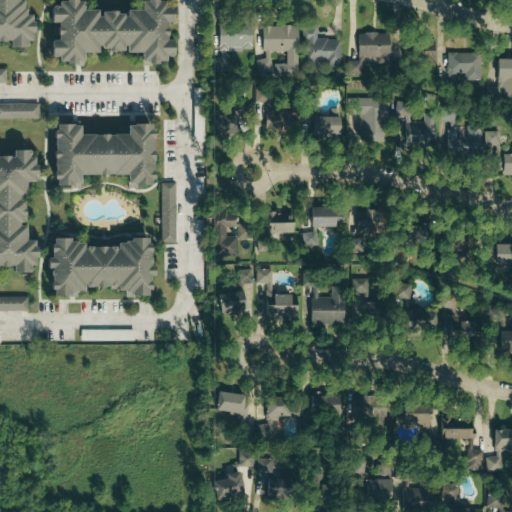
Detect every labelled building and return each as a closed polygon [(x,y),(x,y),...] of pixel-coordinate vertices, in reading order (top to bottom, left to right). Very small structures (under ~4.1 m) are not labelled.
[(25,0),(0,0),(0,45),(26,46),(25,0)] [(42,0),(105,0),(168,1),(171,68),(41,67),(42,0)] [(250,50),(250,24),(215,25),(216,58),(212,58),(212,71),(226,71),(225,51),(250,50)] [(295,76),(294,26),(256,26),(256,34),(259,33),(260,59),(254,59),(255,77),(295,76)] [(338,64),(338,39),(314,39),(314,26),(301,26),(301,64),(338,64)] [(387,63),(387,33),(355,33),(355,59),(345,59),(345,74),(360,74),(360,57),(376,57),(376,63),(387,63)] [(432,65),(432,40),(418,39),(417,65),(432,65)] [(444,76),(458,76),(458,80),(478,80),(479,54),(445,53),(444,76)] [(511,58),(493,59),(494,87),(485,87),(485,101),(511,100),(511,58)] [(384,98),(346,98),(346,115),(363,115),(363,137),(385,137),(384,98)] [(232,117),(243,114),(239,101),(221,106),(223,113),(210,117),(216,138),(236,132),(232,117)] [(37,104),(0,103),(0,119),(36,120),(37,104)] [(262,110),(263,132),(295,131),(294,105),(278,106),(279,110),(262,110)] [(336,117),(317,117),(316,109),(308,109),(308,137),(336,136),(336,117)] [(453,109),(438,109),(438,121),(443,121),(442,155),(478,156),(478,127),(453,126),(453,109)] [(145,122),(43,122),(41,180),(143,188),(145,122)] [(433,124),(400,123),(399,144),(432,145),(433,124)] [(31,151),(0,149),(0,271),(33,273),(31,151)] [(511,173),(511,153),(498,154),(498,174),(511,173)] [(173,243),(174,183),(159,182),(158,243),(173,243)] [(340,208),(306,208),(307,232),(299,232),(299,246),(314,246),(314,227),(330,227),(330,218),(340,218),(340,208)] [(353,235),(374,235),(374,210),(354,210),(353,235)] [(271,235),(289,234),(288,212),(261,213),(262,245),(271,245),(271,235)] [(235,256),(235,239),(245,239),(244,213),(212,214),(213,256),(235,256)] [(147,236),(39,239),(43,294),(146,297),(147,236)] [(461,239),(447,240),(448,252),(462,251),(461,239)] [(511,244),(483,245),(484,264),(511,264),(511,244)] [(270,269),(253,269),(253,284),(262,284),(261,316),(294,317),(294,295),(269,295),(270,269)] [(351,295),(360,295),(360,312),(369,312),(370,279),(351,279),(351,295)] [(394,283),(409,285),(408,300),(392,298),(394,283)] [(328,297),(311,297),(310,324),(340,324),(341,287),(328,286),(328,297)] [(243,311),(240,291),(213,295),(216,315),(243,311)] [(0,296),(0,311),(25,311),(25,296),(0,296)] [(402,312),(435,311),(435,329),(402,329),(402,312)] [(450,321),(480,322),(479,342),(449,340),(450,321)] [(500,331),(511,330),(511,351),(500,352),(500,331)] [(245,396),(214,392),(211,411),(242,416),(245,396)] [(305,397),(306,415),(336,414),(335,396),(305,397)] [(296,419),(296,398),(262,398),(262,419),(296,419)] [(360,406),(360,398),(350,398),(350,426),(391,426),(391,417),(384,417),(384,406),(360,406)] [(424,425),(424,405),(391,405),(392,425),(424,425)] [(441,416),(470,415),(471,428),(474,428),(474,438),(441,438),(441,416)] [(492,426),(511,426),(511,449),(500,449),(500,446),(493,446),(492,426)] [(463,471),(480,471),(480,451),(463,451),(463,471)] [(236,467),(252,468),(253,454),(236,453),(236,467)] [(269,473),(270,459),(254,458),(253,473),(269,473)] [(386,480),(362,480),(362,463),(352,463),(352,501),(386,501),(386,480)] [(375,466),(374,479),(386,479),(386,467),(375,466)] [(241,494),(236,472),(221,475),(222,479),(209,482),(213,501),(241,494)] [(280,480),(263,480),(262,502),(279,502),(280,480)] [(327,482),(309,480),(307,501),(324,503),(327,482)]
